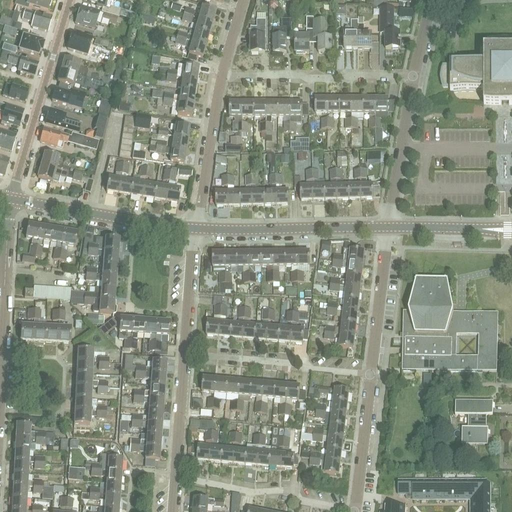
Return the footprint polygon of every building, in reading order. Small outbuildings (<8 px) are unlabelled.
[(50,0),(16,0),(15,5),(27,9),(28,5),(47,11),(50,0)] [(117,18),(118,18),(121,11),(110,7),(112,3),(107,1),(107,0),(84,0),(97,4),(96,6),(102,8),(101,13),(104,14),(117,18)] [(172,4),(170,10),(179,12),(181,6),(172,4)] [(94,30),(99,13),(80,7),(75,24),(94,30)] [(212,23),(216,12),(202,8),(199,19),(212,23)] [(160,9),(157,17),(164,19),(166,11),(160,9)] [(183,15),(193,18),(195,12),(185,9),(183,15)] [(400,34),(393,34),(393,10),(380,10),(380,34),(385,34),(385,50),(400,50),(400,34)] [(47,33),(51,19),(25,11),(22,20),(33,23),(31,28),(47,33)] [(399,11),(398,18),(412,20),(413,12),(399,11)] [(17,24),(19,14),(14,12),(9,28),(20,31),(21,25),(17,24)] [(104,14),(102,20),(103,20),(102,24),(108,25),(108,24),(115,26),(117,18),(104,14)] [(191,23),(193,18),(183,15),(182,21),(191,23)] [(195,31),(209,35),(212,23),(199,19),(195,31)] [(265,38),(266,38),(266,20),(256,21),(256,28),(250,28),(250,37),(250,38),(250,54),(265,54),(265,38)] [(281,30),(273,30),(273,54),(287,54),(287,40),(291,40),(291,21),(281,21),(281,30)] [(318,54),(332,54),(332,39),(324,39),(324,21),(314,21),(313,31),(313,39),(318,39),(318,54)] [(351,25),(351,35),(344,35),(344,49),(357,49),(357,25),(351,25)] [(371,35),(364,35),(364,25),(357,25),(357,49),(371,49),(371,35)] [(192,43),(205,47),(209,35),(195,31),(193,37),(178,32),(176,38),(186,41),(191,43),(192,43)] [(86,55),(91,38),(72,32),(67,50),(86,55)] [(42,44),(42,43),(23,37),(19,50),(38,56),(40,51),(41,52),(44,44),(42,44)] [(295,54),(309,54),(309,37),(295,37),(295,54)] [(202,58),(205,47),(192,43),(191,43),(186,41),(176,38),(175,44),(190,48),(188,54),(202,58)] [(95,39),(93,46),(101,48),(101,47),(106,48),(106,50),(109,51),(111,44),(95,39)] [(483,64),(455,64),(450,64),(450,67),(443,67),(442,70),(441,77),(441,79),(442,85),(443,88),(450,88),(450,92),(484,92),(483,106),(501,106),(501,104),(509,104),(509,106),(511,105),(511,40),(505,40),(498,40),(492,41),(488,42),(488,50),(483,50),(483,64)] [(15,55),(17,48),(4,44),(2,51),(15,55)] [(34,77),(38,64),(10,56),(10,54),(2,52),(0,60),(0,65),(6,68),(8,64),(19,67),(18,72),(34,77)] [(64,59),(61,71),(89,80),(91,74),(87,73),(88,70),(79,67),(80,64),(64,59)] [(176,78),(182,79),(196,81),(198,69),(178,66),(177,73),(159,70),(159,75),(167,76),(176,78)] [(89,85),(88,85),(89,80),(61,71),(58,82),(73,87),(74,83),(78,85),(80,89),(85,90),(88,89),(89,85)] [(176,78),(167,76),(166,83),(175,84),(176,78)] [(182,79),(180,91),(195,93),(196,81),(182,79)] [(24,103),(28,91),(6,84),(2,96),(24,103)] [(115,95),(117,89),(111,87),(109,94),(115,95)] [(71,91),(70,95),(55,90),(52,102),(68,107),(68,105),(81,109),(85,95),(71,91)] [(180,91),(179,97),(174,96),(164,94),(163,100),(193,105),(195,93),(180,91)] [(327,114),(327,99),(315,100),(315,114),(327,114)] [(327,99),(327,114),(339,114),(339,99),(327,99)] [(351,120),(351,114),(351,99),(339,99),(339,114),(345,114),(345,120),(345,130),(351,130),(351,120)] [(363,114),(363,99),(351,99),(351,114),(363,114)] [(375,114),(375,99),(363,99),(363,114),(375,114)] [(381,114),(387,114),(387,99),(375,99),(375,114),(375,120),(375,130),(382,130),(382,120),(381,120),(381,114)] [(177,115),(191,117),(193,105),(163,100),(162,107),(172,108),(178,109),(177,115)] [(233,124),(234,134),(242,134),(242,124),(242,117),(242,103),(237,103),(237,100),(230,100),(230,103),(229,119),(233,119),(235,121),(235,124),(233,124)] [(106,102),(103,111),(111,114),(114,104),(106,102)] [(242,117),(254,117),(254,103),(242,103),(242,117)] [(266,117),(266,103),(254,103),(254,117),(266,117)] [(278,103),(266,103),(266,117),(266,123),(266,133),(272,133),(272,123),(271,123),(271,117),(278,117),(278,103)] [(290,103),(278,103),(278,117),(290,118),(290,103)] [(302,103),(290,103),(290,118),(290,124),(290,134),(296,134),(296,124),(301,124),(301,118),(302,118),(302,103)] [(19,127),(24,111),(6,106),(1,125),(9,127),(10,125),(19,127)] [(76,132),(78,124),(64,120),(65,115),(49,110),(45,123),(76,132)] [(93,130),(95,131),(93,138),(103,141),(109,120),(97,116),(93,130)] [(150,118),(136,116),(134,129),(148,131),(150,118)] [(158,136),(173,138),(187,141),(189,128),(175,125),(174,132),(159,130),(158,136)] [(71,137),(69,136),(44,129),(40,143),(56,147),(58,140),(96,151),(98,141),(71,134),(71,137)] [(0,149),(11,152),(16,135),(0,130),(0,149)] [(173,138),(172,150),(186,152),(187,141),(173,138)] [(290,154),(302,153),(303,146),(296,146),(296,143),(290,143),(290,154)] [(241,154),(241,145),(226,145),(226,154),(241,154)] [(156,148),(150,147),(149,153),(155,154),(164,156),(165,155),(171,156),(170,162),(184,164),(186,152),(172,150),(165,149),(156,148)] [(132,159),(144,161),(145,154),(133,152),(132,159)] [(64,159),(58,158),(44,154),(40,166),(67,173),(69,168),(62,166),(64,159)] [(338,168),(347,168),(346,154),(337,154),(338,168)] [(277,206),(276,192),(276,176),(275,156),(267,156),(267,164),(271,164),(271,177),(269,177),(269,188),(270,188),(270,192),(264,192),(264,206),(277,206)] [(0,174),(4,176),(9,160),(0,157),(0,174)] [(115,174),(115,179),(108,178),(105,192),(117,194),(120,180),(120,175),(122,165),(116,164),(115,174)] [(129,166),(122,165),(120,175),(127,176),(129,166)] [(66,178),(67,173),(40,166),(37,178),(52,182),(58,184),(59,177),(66,178)] [(153,170),(146,169),(145,178),(151,180),(153,170)] [(73,175),(82,178),(83,172),(75,170),(73,175)] [(361,200),(373,200),(372,185),(366,186),(366,170),(360,170),(360,180),(360,186),(361,200)] [(330,181),(331,187),(324,187),(325,201),(337,201),(336,171),(330,171),(330,181)] [(348,186),(342,186),(342,180),(343,180),(342,171),(336,171),(337,201),(349,200),(348,186)] [(80,183),(82,178),(73,175),(72,181),(80,183)] [(451,175),(441,176),(442,185),(451,185),(451,175)] [(288,192),(282,192),(282,186),(282,176),(276,176),(276,192),(277,206),(289,206),(288,192)] [(264,192),(258,192),(258,187),(258,177),(252,177),(252,187),(252,192),(252,206),(264,206),(264,192)] [(84,192),(89,193),(93,182),(87,180),(86,185),(84,192)] [(132,182),(120,180),(117,194),(129,196),(132,182)] [(129,196),(141,198),(144,184),(132,182),(129,196)] [(153,200),(156,186),(144,184),(141,198),(153,200)] [(153,200),(165,202),(167,188),(156,186),(153,200)] [(361,200),(360,186),(348,186),(349,200),(361,200)] [(313,201),(312,187),(300,187),(301,201),(313,201)] [(325,201),(324,187),(312,187),(313,201),(325,201)] [(178,204),(180,190),(167,188),(165,202),(178,204)] [(252,206),(252,192),(240,193),(240,207),(252,206)] [(228,207),(228,193),(216,193),(216,207),(228,207)] [(240,207),(240,193),(228,193),(228,207),(240,207)] [(25,239),(32,240),(31,246),(30,246),(29,255),(23,254),(22,262),(34,264),(35,256),(40,227),(28,225),(25,239)] [(43,242),(49,243),(52,229),(40,227),(35,256),(41,257),(43,248),(42,248),(43,242)] [(49,243),(56,244),(55,251),(54,250),(53,260),(59,261),(62,245),(64,231),(52,229),(49,243)] [(66,246),(74,247),(77,233),(64,231),(62,245),(59,261),(66,262),(67,253),(65,252),(66,246)] [(104,252),(117,253),(118,240),(105,239),(105,240),(95,239),(95,245),(92,245),(93,236),(85,234),(82,250),(86,251),(87,251),(98,252),(104,252)] [(333,256),(333,262),(350,264),(363,265),(364,253),(350,251),(350,252),(343,251),(343,257),(333,256)] [(103,264),(117,265),(117,253),(104,252),(103,264)] [(285,253),(285,267),(298,267),(297,252),(285,253)] [(297,252),(298,267),(310,267),(309,252),(297,252)] [(232,274),(231,274),(231,268),(237,268),(237,253),(225,254),(225,284),(232,284),(232,274)] [(237,253),(237,268),(243,268),(243,274),(243,284),(250,284),(249,253),(237,253)] [(256,274),(255,274),(255,268),(261,268),(261,253),(249,253),(250,284),(256,284),(256,274)] [(261,268),(267,268),(267,274),(267,284),(274,283),(273,253),(261,253),(261,268)] [(279,273),(279,267),(285,267),(285,253),(273,253),(274,283),(280,283),(280,273),(279,273)] [(213,268),(219,268),(219,274),(219,284),(225,284),(225,254),(213,254),(213,268)] [(347,276),(361,277),(363,265),(350,264),(333,262),(332,268),(348,270),(347,276)] [(103,264),(102,276),(116,277),(117,265),(103,264)] [(101,282),(101,288),(115,289),(116,277),(102,276),(96,276),(86,275),(86,281),(101,282)] [(360,289),(361,277),(347,276),(346,288),(360,289)] [(454,313),(448,281),(416,280),(408,312),(403,312),(402,371),(497,373),(498,314),(454,313)] [(100,300),(114,302),(115,289),(101,288),(95,288),(94,294),(84,293),(84,299),(94,300),(100,300)] [(344,300),(358,301),(360,289),(346,288),(344,300)] [(24,298),(32,298),(33,290),(25,289),(24,298)] [(84,299),(70,298),(70,300),(70,304),(93,306),(92,312),(99,313),(113,314),(114,314),(116,313),(116,308),(115,307),(114,306),(114,302),(100,300),(94,300),(84,299)] [(357,313),(358,301),(344,300),(343,312),(357,313)] [(215,307),(213,323),(207,322),(206,336),(218,338),(219,323),(220,323),(221,308),(215,307)] [(225,324),(226,318),(227,308),(221,308),(220,323),(219,323),(218,338),(230,339),(231,324),(225,324)] [(242,340),(245,310),(239,309),(238,319),(239,319),(238,325),(231,324),(230,339),(242,340)] [(255,327),(250,326),(250,320),(251,310),(245,310),(242,340),(254,341),(255,327)] [(33,326),(32,342),(45,343),(46,327),(38,326),(38,321),(40,321),(41,311),(34,311),(34,321),(33,326)] [(262,327),(255,327),(254,341),(266,342),(267,328),(268,322),(269,312),(263,311),(262,321),(262,327)] [(342,324),(356,325),(357,313),(343,312),(342,324)] [(286,323),(286,329),(279,329),(278,343),(290,344),(293,314),(287,313),(286,323)] [(303,333),(303,331),(297,330),(297,324),(298,324),(299,315),(298,314),(293,314),(290,344),(302,345),(303,342),(303,333)] [(129,354),(129,350),(132,320),(119,319),(118,339),(124,340),(124,349),(122,349),(121,353),(129,354)] [(135,350),(137,334),(143,335),(144,321),(132,320),(129,350),(135,350)] [(154,352),(155,336),(157,322),(144,321),(143,335),(150,335),(150,342),(149,342),(148,352),(154,352)] [(58,322),(58,328),(57,344),(69,344),(70,328),(64,328),(64,322),(58,322)] [(161,343),(161,336),(168,337),(169,323),(157,322),(155,336),(154,352),(154,356),(166,357),(167,343),(161,343)] [(342,324),(341,329),(335,328),(335,329),(326,328),(325,334),(334,335),(340,336),(354,337),(356,325),(342,324)] [(20,342),(32,342),(33,326),(21,325),(20,342)] [(58,328),(46,327),(45,343),(57,344),(58,328)] [(278,343),(279,329),(267,328),(266,342),(278,343)] [(340,336),(339,341),(339,348),(353,350),(354,337),(340,336)] [(77,350),(76,363),(92,363),(93,351),(77,350)] [(151,375),(151,374),(165,375),(166,363),(152,362),(151,369),(123,367),(122,373),(123,373),(135,374),(145,374),(151,375)] [(92,376),(92,363),(76,363),(76,375),(92,376)] [(145,380),(150,380),(150,386),(164,387),(165,375),(151,374),(151,375),(145,374),(135,374),(135,380),(145,380)] [(97,383),(91,383),(92,376),(76,375),(75,387),(91,388),(97,388),(107,389),(107,383),(97,383)] [(202,393),(214,394),(215,380),(203,379),(202,393)] [(227,381),(215,380),(214,394),(226,395),(227,381)] [(239,382),(227,381),(226,395),(238,396),(239,382)] [(252,383),(239,382),(238,396),(250,397),(252,383)] [(262,398),(264,384),(252,383),(250,397),(262,398)] [(110,384),(110,400),(120,401),(121,389),(117,389),(117,384),(110,384)] [(276,385),(264,384),(262,398),(274,399),(276,385)] [(274,399),(286,400),(288,386),(276,385),(274,399)] [(150,386),(149,393),(143,393),(144,392),(134,392),(133,397),(143,398),(149,398),(164,400),(164,387),(150,386)] [(300,387),(288,386),(286,400),(299,401),(300,387)] [(90,400),(91,388),(75,387),(75,399),(90,400)] [(349,392),(335,390),(333,402),(347,404),(349,392)] [(163,412),(164,400),(149,398),(148,411),(163,412)] [(96,408),(90,408),(90,400),(75,399),(74,412),(90,413),(96,413),(106,413),(106,407),(97,407),(96,408)] [(395,400),(394,415),(400,416),(400,428),(416,429),(417,416),(418,416),(418,401),(395,400)] [(346,416),(347,404),(333,402),(332,414),(346,416)] [(462,428),(462,436),(461,444),(487,444),(488,429),(484,429),(484,416),(492,416),(492,403),(455,402),(455,416),(468,416),(468,428),(462,428)] [(148,411),(147,418),(142,417),(132,416),(132,422),(147,423),(162,424),(163,412),(148,411)] [(89,425),(90,413),(74,412),(73,424),(89,425)] [(346,416),(332,414),(330,426),(344,428),(346,416)] [(131,429),(147,430),(146,435),(161,436),(162,424),(147,423),(132,422),(131,429)] [(206,432),(212,432),(213,423),(201,422),(200,431),(206,432)] [(36,434),(29,433),(30,426),(16,425),(15,438),(29,439),(45,440),(46,434),(36,433),(36,434)] [(343,440),(344,428),(330,426),(328,438),(343,440)] [(300,444),(302,432),(296,431),(294,443),(300,444)] [(221,463),(222,449),(218,449),(218,443),(219,433),(212,432),(211,442),(210,448),(209,462),(221,463)] [(161,436),(146,435),(146,442),(140,442),(140,441),(130,440),(130,446),(145,448),(160,449),(161,436)] [(323,437),(313,436),(312,443),(322,444),(323,437)] [(270,454),(264,453),(265,448),(266,438),(260,437),(259,447),(258,453),(257,467),(269,468),(270,454)] [(29,439),(15,438),(14,450),(29,451),(35,451),(35,446),(45,446),(45,440),(29,439)] [(283,439),(277,438),(276,449),(271,448),(270,454),(269,468),(281,469),(282,449),(283,439)] [(343,440),(328,438),(327,450),(341,451),(343,440)] [(289,440),(283,439),(282,449),(281,469),(292,470),(294,456),(288,456),(289,440)] [(139,454),(145,454),(144,460),(159,461),(160,449),(145,448),(130,446),(129,453),(139,454)] [(209,462),(210,448),(192,446),(191,454),(197,455),(197,461),(209,462)] [(233,465),(234,451),(222,449),(221,463),(233,465)] [(35,458),(28,458),(29,451),(14,450),(14,463),(28,463),(34,464),(44,464),(44,458),(35,458)] [(340,463),(341,451),(327,450),(325,462),(340,463)] [(233,465),(245,466),(246,452),(234,451),(233,465)] [(245,466),(257,467),(258,453),(246,452),(245,466)] [(101,465),(91,464),(91,470),(107,472),(121,473),(122,460),(108,459),(107,466),(101,466),(101,465)] [(340,463),(325,462),(324,474),(338,475),(340,463)] [(14,463),(13,475),(27,476),(28,463),(14,463)] [(120,485),(121,473),(107,472),(91,470),(90,477),(100,478),(100,477),(106,478),(106,484),(120,485)] [(76,472),(68,472),(67,481),(75,481),(76,472)] [(13,475),(12,487),(27,488),(29,488),(29,484),(27,484),(27,476),(13,475)] [(398,481),(398,496),(406,496),(406,499),(413,499),(413,501),(413,482),(398,481)] [(456,482),(456,501),(470,501),(471,501),(471,489),(486,489),(486,486),(486,482),(475,482),(471,481),(456,482)] [(413,482),(413,501),(428,501),(428,482),(413,482)] [(428,482),(428,501),(442,501),(442,482),(428,482)] [(442,482),(442,501),(456,501),(456,482),(442,482)] [(105,496),(119,497),(120,485),(106,484),(106,491),(90,489),(89,495),(105,496)] [(470,501),(470,504),(490,504),(490,486),(486,486),(486,489),(471,489),(471,501),(470,501)] [(12,487),(12,499),(26,500),(27,488),(12,487)] [(105,502),(104,508),(119,509),(119,497),(105,496),(89,495),(89,502),(99,502),(105,502)] [(240,506),(241,497),(233,495),(232,505),(240,506)] [(12,499),(11,511),(22,511),(25,511),(26,500),(12,499)] [(214,508),(214,507),(224,508),(224,502),(209,501),(209,500),(194,499),(193,511),(201,511),(207,511),(208,507),(214,508)]
